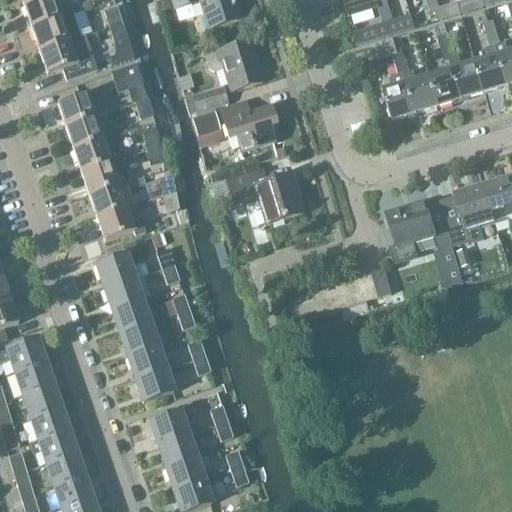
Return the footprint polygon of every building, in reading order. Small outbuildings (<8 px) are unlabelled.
[(19,0),(22,10),(51,0),(19,0)] [(30,33),(72,19),(65,0),(51,0),(22,10),(30,33)] [(169,0),(174,13),(200,5),(208,33),(239,23),(231,0),(169,0)] [(381,2),(379,0),(341,0),(347,18),(370,11),(369,8),(374,7),(373,5),(376,4),(381,2)] [(376,4),(379,16),(389,13),(385,0),(379,0),(381,2),(376,4)] [(436,0),(429,0),(426,1),(432,23),(436,22),(433,12),(439,10),(436,0)] [(109,32),(122,27),(116,11),(104,16),(109,32)] [(389,13),(379,16),(385,34),(395,31),(389,13)] [(80,42),(79,40),(72,19),(30,33),(38,56),(80,42)] [(498,35),(494,22),(488,24),(483,25),(487,38),(498,35)] [(127,43),(122,27),(109,32),(114,48),(127,43)] [(508,87),(511,85),(511,51),(508,52),(506,43),(501,45),(498,35),(487,38),(490,49),(491,50),(496,49),(508,87)] [(437,39),(442,52),(452,49),(448,36),(437,39)] [(38,56),(46,79),(61,74),(65,85),(95,75),(83,39),(79,40),(80,42),(38,56)] [(395,67),(406,63),(402,49),(396,51),(393,40),(369,47),(374,62),(392,57),(395,67)] [(223,72),(230,96),(261,86),(256,67),(254,68),(247,44),(217,53),(218,56),(210,59),(206,65),(209,72),(214,75),(223,72)] [(451,70),(452,70),(461,101),(485,94),(475,63),(462,67),(459,58),(455,59),(452,49),(442,52),(445,63),(449,62),(451,70)] [(485,94),(508,87),(496,49),(491,50),(490,49),(486,50),(488,59),(475,63),(485,94)] [(406,87),(415,115),(438,108),(429,77),(416,80),(414,71),(409,73),(406,63),(395,67),(398,76),(399,79),(404,77),(406,87)] [(136,69),(111,77),(118,96),(142,88),(136,69)] [(451,70),(429,77),(438,108),(461,101),(452,70),(451,70)] [(383,92),(392,122),(415,115),(406,87),(404,77),(399,79),(398,76),(389,79),(393,89),(383,92)] [(191,99),(196,115),(228,105),(223,89),(191,99)] [(87,97),(56,108),(64,131),(95,120),(106,116),(99,94),(87,98),(87,97)] [(153,119),(147,103),(135,108),(140,123),(153,119)] [(218,113),(228,144),(235,142),(239,154),(274,144),(269,128),(276,126),(270,109),(248,116),(245,105),(218,113)] [(95,120),(64,131),(72,154),(103,143),(95,120)] [(146,154),(159,151),(156,135),(143,138),(146,154)] [(103,143),(72,154),(80,177),(119,163),(112,140),(103,143)] [(125,166),(144,165),(143,140),(123,141),(125,166)] [(163,168),(159,151),(146,154),(150,170),(163,168)] [(119,163),(80,177),(88,200),(118,189),(128,186),(120,163),(119,163)] [(257,165),(207,180),(216,210),(232,205),(232,207),(257,199),(266,229),(302,218),(290,180),(266,187),(262,175),(260,175),(257,165)] [(511,179),(482,188),(495,228),(511,222),(511,179)] [(162,200),(175,197),(172,181),(159,183),(162,200)] [(495,228),(482,188),(453,197),(461,222),(449,225),(457,251),(484,243),(481,232),(495,228)] [(118,189),(88,200),(96,223),(126,212),(118,189)] [(178,214),(175,197),(162,200),(165,216),(178,214)] [(424,206),(386,217),(396,250),(388,253),(393,269),(417,262),(413,248),(433,242),(438,257),(454,252),(446,227),(432,231),(424,206)] [(126,212),(96,223),(103,246),(132,236),(134,240),(144,237),(139,222),(131,225),(126,212)] [(143,253),(160,246),(156,235),(138,242),(143,253)] [(169,253),(156,257),(162,273),(174,269),(169,253)] [(96,270),(104,293),(133,283),(126,260),(96,270)] [(174,269),(162,273),(167,289),(179,285),(174,269)] [(372,277),(379,300),(390,297),(383,274),(372,277)] [(0,306),(10,303),(2,280),(0,281),(0,306)] [(104,293),(112,316),(141,306),(133,283),(104,293)] [(184,299),(172,303),(177,319),(189,315),(184,299)] [(0,343),(6,341),(3,331),(18,326),(10,303),(0,306),(0,343)] [(112,316),(120,339),(149,329),(141,306),(112,316)] [(189,315),(177,319),(182,334),(194,330),(189,315)] [(120,339),(127,362),(157,352),(149,329),(120,339)] [(36,344),(0,356),(0,369),(11,365),(15,377),(44,367),(36,344)] [(200,344),(188,348),(193,364),(205,360),(200,344)] [(127,362),(135,385),(165,375),(157,352),(127,362)] [(205,360),(193,364),(198,379),(210,375),(205,360)] [(23,400),(51,390),(44,367),(15,377),(23,400)] [(165,375),(135,385),(143,408),(172,398),(165,375)] [(31,423),(59,413),(51,390),(23,400),(31,423)] [(6,407),(0,409),(0,432),(12,428),(6,407)] [(222,410),(210,414),(215,430),(228,426),(222,410)] [(31,423),(39,445),(67,436),(59,413),(31,423)] [(149,426),(158,450),(187,440),(179,416),(149,426)] [(228,426),(215,430),(221,445),(233,441),(228,426)] [(12,428),(0,432),(6,453),(19,449),(12,428)] [(67,436),(39,445),(29,449),(33,460),(42,456),(46,468),(75,458),(67,436)] [(158,450),(165,473),(195,463),(187,440),(158,450)] [(238,455),(225,459),(231,475),(243,471),(238,455)] [(20,456),(8,459),(14,481),(27,477),(20,456)] [(46,468),(54,491),(83,481),(75,458),(46,468)] [(165,473),(173,496),(203,486),(195,463),(165,473)] [(243,471),(231,475),(236,491),(248,487),(243,471)] [(27,477),(14,481),(20,502),(33,498),(27,477)] [(54,491),(61,511),(67,511),(91,504),(83,481),(54,491)] [(203,486),(173,496),(178,511),(200,511),(210,509),(203,486)] [(37,511),(33,498),(20,502),(23,511),(37,511)]
